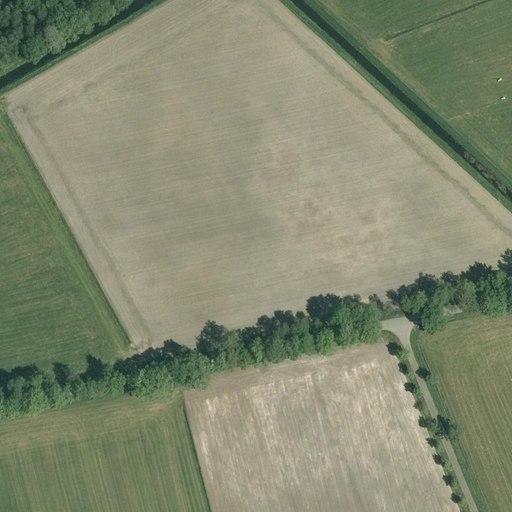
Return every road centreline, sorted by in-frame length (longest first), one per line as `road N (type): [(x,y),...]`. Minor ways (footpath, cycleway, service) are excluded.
road 1 (unclassified): [(0,407),(395,322)]
road 2 (unclassified): [(474,511),(395,322)]
